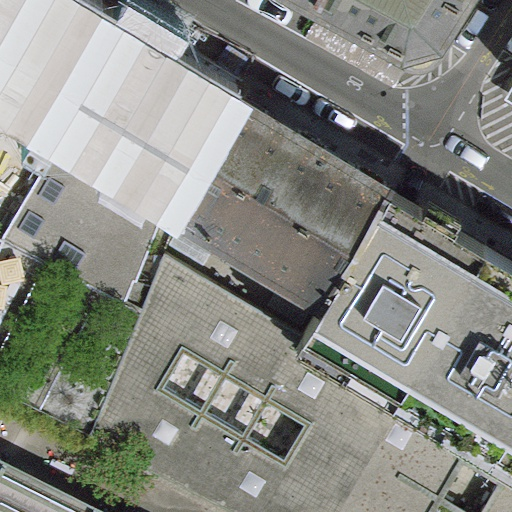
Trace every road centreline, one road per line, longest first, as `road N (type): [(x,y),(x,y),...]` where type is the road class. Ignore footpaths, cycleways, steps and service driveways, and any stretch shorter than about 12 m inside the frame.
road 1 (residential): [(442,140),(201,0)]
road 2 (residential): [(511,28),(442,140)]
